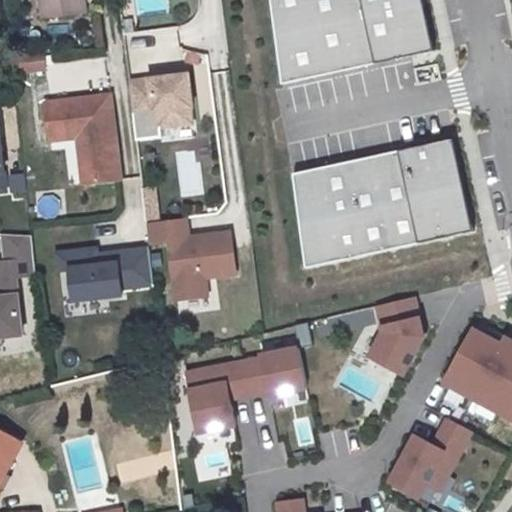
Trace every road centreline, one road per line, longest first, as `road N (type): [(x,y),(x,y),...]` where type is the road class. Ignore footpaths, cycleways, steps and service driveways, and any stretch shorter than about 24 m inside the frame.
road 1 (unknown): [(256,229),(226,0)]
road 2 (unknown): [(112,0),(135,220)]
